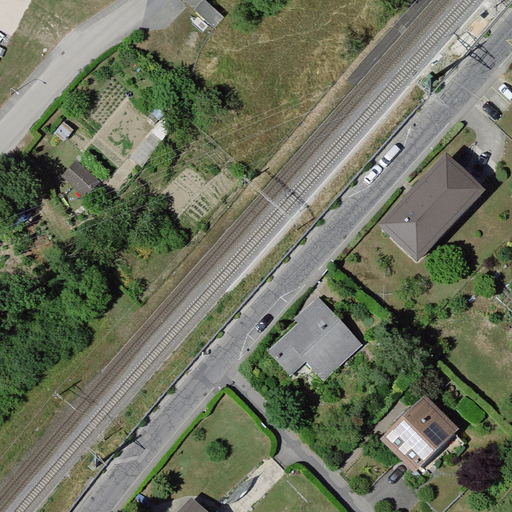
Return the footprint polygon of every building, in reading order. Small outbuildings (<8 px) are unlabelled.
[(197,0),(191,8),(210,25),(219,15),(201,0),(197,0)] [(477,196),(441,161),(374,231),(409,265),(477,196)] [(71,165),(58,179),(79,199),(92,185),(71,165)] [(511,293),(472,335),(509,371),(511,367),(511,293)] [(320,386),(359,351),(315,304),(292,325),(296,330),(265,358),(287,382),(303,368),(320,386)] [(379,442),(411,474),(451,435),(419,402),(379,442)] [(198,511),(186,500),(174,511),(198,511)]
